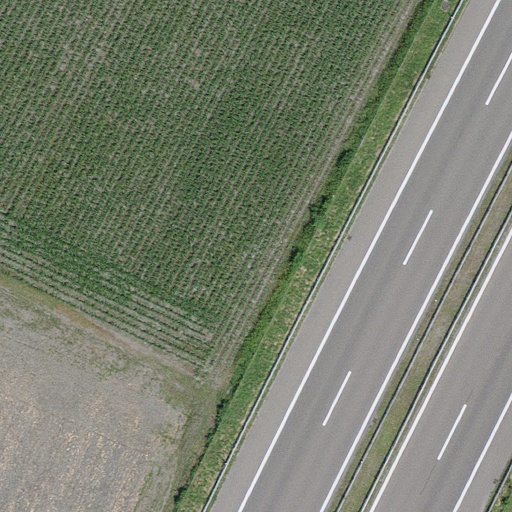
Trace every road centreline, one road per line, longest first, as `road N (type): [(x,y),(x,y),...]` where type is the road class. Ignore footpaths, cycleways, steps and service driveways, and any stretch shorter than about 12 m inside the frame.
road 1 (motorway): [(511,55),(281,511)]
road 2 (motorway): [(413,511),(511,316)]
